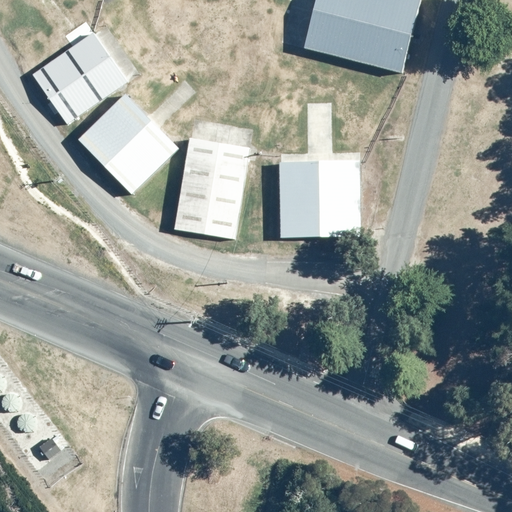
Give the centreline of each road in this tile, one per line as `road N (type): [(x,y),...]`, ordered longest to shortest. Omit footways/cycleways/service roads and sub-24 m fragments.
road 1 (secondary): [(511,498),(189,364)]
road 2 (secondary): [(189,364),(0,280)]
road 3 (tertiary): [(189,364),(155,452),(149,511)]
